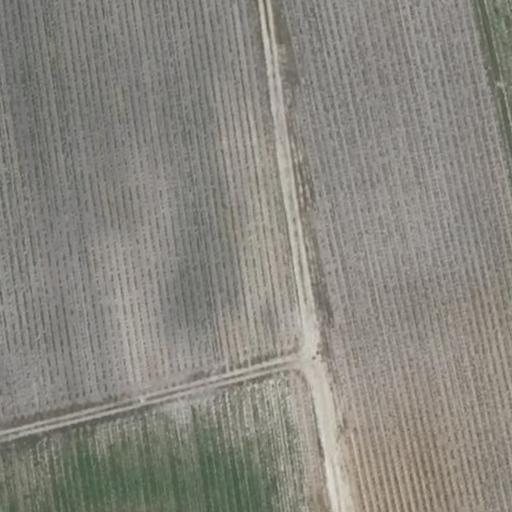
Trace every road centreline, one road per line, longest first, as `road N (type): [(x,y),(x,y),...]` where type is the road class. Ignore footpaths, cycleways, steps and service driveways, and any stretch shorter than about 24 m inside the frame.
road 1 (track): [(334,511),(262,0)]
road 2 (track): [(0,442),(311,363)]
